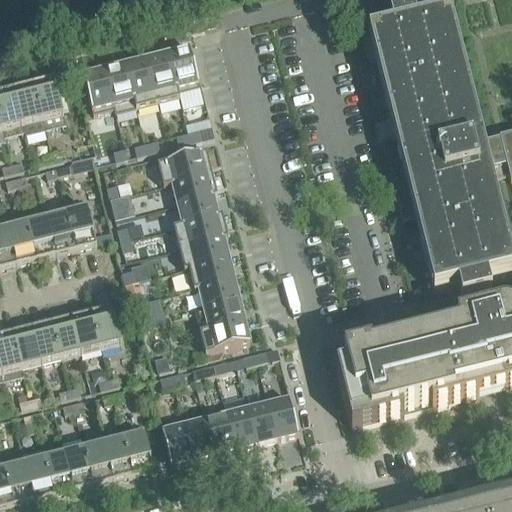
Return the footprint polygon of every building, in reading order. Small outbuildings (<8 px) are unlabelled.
[(437,284),(440,295),(435,296),(433,296),(434,298),(458,292),(462,307),(467,305),(483,301),(491,299),(488,285),(511,278),(511,276),(489,183),(508,178),(511,189),(511,188),(511,183),(511,140),(499,143),(500,145),(480,149),(448,21),(451,21),(451,19),(416,27),(414,19),(415,19),(414,17),(390,23),(391,25),(393,33),(378,37),(369,39),(369,41),(371,41),(371,40),(375,39),(378,50),(375,51),(382,80),(385,79),(391,101),(388,102),(395,131),(398,130),(404,152),(401,153),(408,183),(405,184),(395,186),(404,223),(414,221),(417,220),(421,234),(424,233),(430,255),(427,256),(434,285),(437,284)] [(198,90),(189,55),(167,61),(176,96),(198,90)] [(167,61),(146,66),(155,101),(157,110),(178,105),(176,96),(167,61)] [(146,66),(125,71),(134,106),(155,101),(146,66)] [(125,71),(104,77),(113,111),(116,121),(137,115),(134,106),(125,71)] [(104,77),(82,82),(91,117),(113,111),(104,77)] [(33,90),(45,137),(66,132),(54,85),(33,90)] [(33,90),(13,95),(24,139),(25,142),(45,137),(33,90)] [(13,95),(0,98),(0,125),(3,137),(5,144),(24,139),(13,95)] [(199,137),(188,140),(190,150),(202,147),(199,137)] [(188,140),(176,143),(178,153),(190,150),(188,140)] [(158,148),(146,151),(148,161),(160,158),(158,148)] [(146,151),(134,154),(137,164),(148,161),(146,151)] [(125,156),(113,159),(116,169),(127,166),(125,156)] [(157,171),(163,193),(172,190),(211,181),(206,158),(157,171)] [(51,161),(53,170),(63,167),(61,159),(51,161)] [(51,161),(36,165),(38,173),(53,170),(51,161)] [(91,167),(83,169),(85,177),(93,175),(91,167)] [(12,171),(14,180),(24,177),(22,169),(12,171)] [(12,171),(2,174),(4,182),(14,180),(12,171)] [(55,175),(57,184),(72,180),(70,172),(55,175)] [(55,175),(45,178),(47,186),(57,184),(55,175)] [(172,190),(177,211),(212,203),(217,201),(211,181),(172,190)] [(15,185),(17,194),(27,191),(25,183),(15,185)] [(15,185),(5,188),(8,196),(17,194),(15,185)] [(30,191),(18,195),(20,205),(33,202),(30,191)] [(116,192),(107,195),(110,206),(119,204),(116,192)] [(177,211),(183,232),(217,224),(212,203),(177,211)] [(66,220),(76,258),(97,252),(87,215),(85,208),(65,213),(66,220)] [(66,220),(47,225),(56,263),(76,258),(66,220)] [(173,235),(179,256),(223,245),(227,243),(222,222),(217,224),(183,232),(173,235)] [(47,225),(27,230),(36,268),(56,263),(47,225)] [(27,230),(7,235),(16,273),(36,268),(27,230)] [(127,234),(117,236),(120,248),(130,246),(127,234)] [(7,235),(0,237),(0,276),(16,273),(7,235)] [(179,256),(184,277),(188,275),(228,265),(223,245),(179,256)] [(130,246),(120,248),(123,260),(133,257),(130,246)] [(188,275),(194,296),(198,295),(233,286),(228,265),(188,275)] [(132,278),(122,280),(125,292),(134,289),(132,278)] [(198,295),(204,316),(239,307),(233,286),(198,295)] [(471,324),(368,350),(369,355),(344,361),(346,372),(336,375),(351,436),(511,395),(511,313),(487,320),(483,301),(467,305),(471,324)] [(160,305),(141,310),(146,331),(165,326),(160,305)] [(194,319),(200,339),(244,328),(239,307),(204,316),(194,319)] [(91,319),(101,356),(121,351),(112,314),(91,319)] [(91,319),(71,324),(81,361),(101,356),(91,319)] [(71,324),(52,329),(61,366),(81,361),(71,324)] [(200,339),(205,361),(249,350),(244,328),(200,339)] [(52,329),(32,334),(41,371),(61,366),(52,329)] [(32,334),(12,339),(22,376),(41,371),(32,334)] [(12,339),(0,342),(0,374),(3,388),(23,383),(22,376),(12,339)] [(269,368),(266,359),(255,362),(257,371),(269,368)] [(257,371),(255,362),(243,364),(246,374),(257,371)] [(166,363),(155,366),(159,379),(170,377),(166,363)] [(227,379),(225,369),(213,372),(215,382),(227,379)] [(215,382),(213,372),(201,375),(204,385),(215,382)] [(185,389),(183,380),(171,383),(174,392),(185,389)] [(174,392),(171,383),(160,386),(162,395),(174,392)] [(118,384),(108,386),(110,395),(120,392),(118,384)] [(108,386),(98,389),(100,397),(110,395),(108,386)] [(79,394),(69,396),(71,405),(81,402),(79,394)] [(69,396),(59,399),(61,407),(71,405),(69,396)] [(122,398),(112,401),(114,409),(124,406),(122,398)] [(112,401),(102,403),(104,411),(114,409),(112,401)] [(29,406),(31,415),(41,412),(39,404),(29,406)] [(29,406),(19,409),(21,417),(31,415),(29,406)] [(290,406),(268,412),(276,446),(298,441),(290,406)] [(72,411),(74,419),(84,416),(82,408),(72,411)] [(72,411),(62,413),(65,421),(74,419),(72,411)] [(268,412),(247,417),(255,452),(276,446),(268,412)] [(247,417),(226,422),(234,457),(255,452),(247,417)] [(33,421),(35,429),(45,426),(43,418),(33,421)] [(33,421),(23,423),(25,431),(35,429),(33,421)] [(226,422),(205,427),(214,462),(234,457),(226,422)] [(205,427),(184,433),(193,468),(214,462),(205,427)] [(142,433),(122,439),(133,483),(154,477),(142,433)] [(184,433),(162,438),(171,473),(193,468),(184,433)] [(122,439),(102,444),(104,451),(113,488),(133,483),(122,439)] [(104,451),(84,456),(93,493),(113,488),(104,451)] [(22,461),(24,471),(34,508),(54,503),(44,466),(42,456),(22,461)] [(84,456),(64,461),(73,498),(93,493),(84,456)] [(64,461),(44,466),(54,503),(73,498),(64,461)] [(2,466),(0,466),(0,511),(13,511),(5,476),(2,466)] [(24,471),(5,476),(13,511),(17,511),(34,508),(24,471)]
